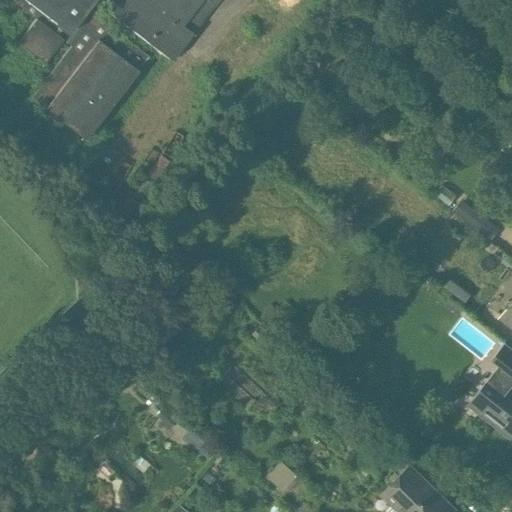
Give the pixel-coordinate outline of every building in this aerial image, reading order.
[(11,0),(36,18),(18,42),(45,62),(64,38),(71,44),(31,96),(86,138),(150,54),(90,8),(96,0),(97,0),(172,58),(216,0),(11,0)] [(333,84),(334,84),(335,84),(337,84),(338,84),(339,83),(341,83),(342,82),(343,82),(344,81),(345,80),(346,79),(347,78),(348,77),(348,75),(349,74),(349,73),(350,72),(350,70),(350,69),(350,67),(350,66),(349,65),(349,63),(348,62),(348,61),(347,60),(346,59),(345,58),(344,57),(343,56),(342,55),(341,55),(339,54),(338,54),(337,53),(335,53),(334,53),(333,53),(331,53),(330,54),(329,54),(328,55),(326,55),(325,56),(324,57),(323,58),(322,59),(321,60),(321,61),(320,62),(319,63),(319,65),(319,66),(319,67),(318,69),(319,70),(319,71),(319,73),(319,74),(320,75),(321,77),(321,78),(322,79),(323,80),(324,81),(325,82),(326,82),(328,83),(329,83),(330,84),(331,84),(333,84)] [(455,214),(492,243),(501,232),(464,203),(455,214)] [(511,325),(511,300),(500,316),(511,325)] [(294,320),(279,305),(262,322),(278,337),(294,320)] [(259,343),(266,335),(258,327),(251,335),(259,343)] [(498,364),(477,391),(488,400),(479,412),(511,437),(511,386),(511,385),(511,345),(505,341),(491,358),(498,364)] [(123,370),(116,378),(127,387),(133,380),(123,370)] [(169,428),(179,416),(171,409),(161,422),(169,428)] [(21,439),(0,434),(0,456),(16,460),(21,439)] [(281,458),(265,476),(282,491),(298,473),(281,458)] [(451,511),(455,508),(410,464),(381,493),(392,505),(385,511),(451,511)] [(302,495),(292,508),(296,511),(315,511),(318,509),(302,495)]
